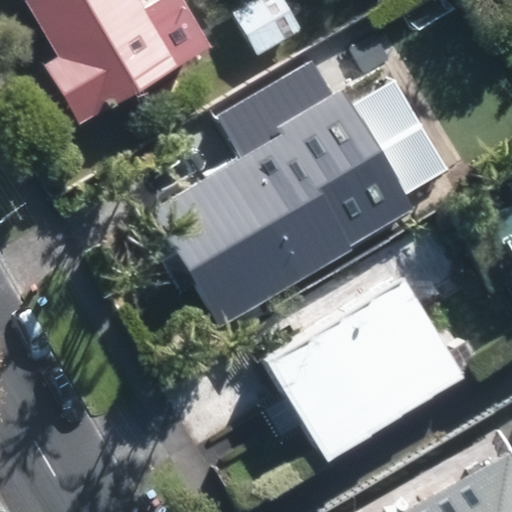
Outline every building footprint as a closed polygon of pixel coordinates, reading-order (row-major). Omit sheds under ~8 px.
[(87,0),(0,0),(0,35),(16,61),(0,71),(0,111),(26,152),(174,60),(136,0),(122,0),(97,15),(87,0)] [(300,27),(283,0),(249,0),(224,15),(248,57),(300,27)] [(511,5),(491,20),(511,52),(511,5)] [(181,141),(82,201),(166,336),(352,223),(300,138),(213,192),(181,141)] [(511,175),(452,206),(497,293),(511,284),(511,175)] [(386,271),(230,358),(287,459),(443,371),(386,271)] [(506,511),(474,453),(368,511),(506,511)]
